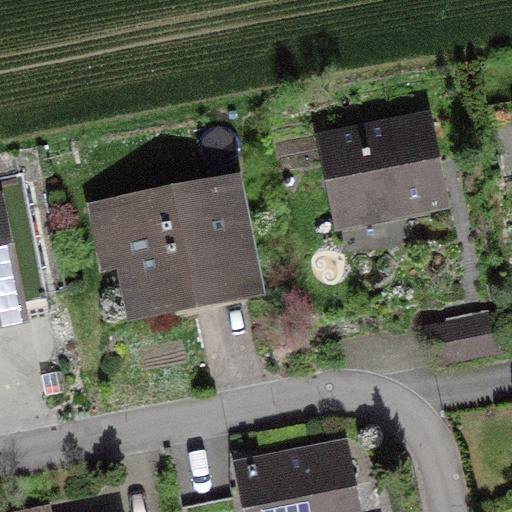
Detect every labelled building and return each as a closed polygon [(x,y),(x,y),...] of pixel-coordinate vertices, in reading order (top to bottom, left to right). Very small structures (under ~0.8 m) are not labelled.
[(419,125),(326,146),(344,225),(436,205),(419,125)] [(238,180),(103,207),(128,329),(263,301),(238,180)] [(0,209),(0,316),(20,313),(0,209)] [(511,333),(509,314),(432,328),(438,363),(511,349),(511,333)] [(351,511),(339,452),(243,472),(251,511),(351,511)]
